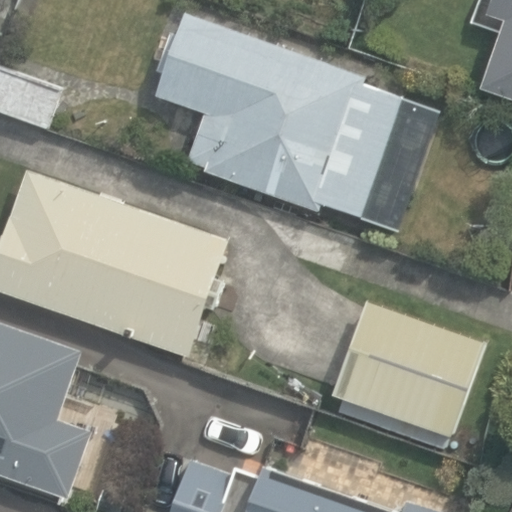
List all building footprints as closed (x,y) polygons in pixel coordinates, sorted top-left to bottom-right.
[(511,0),(496,0),(490,18),(511,26),(488,88),(511,96),(511,0)] [(403,12),(395,42),(439,55),(448,26),(403,12)] [(327,200),(372,216),(413,100),(368,84),(371,76),(193,13),(165,92),(214,109),(196,159),(325,205),(327,200)] [(0,105),(53,124),(67,85),(0,61),(0,105)] [(0,271),(0,285),(230,367),(238,344),(203,332),(212,305),(220,308),(230,279),(222,277),(235,239),(37,169),(0,271)] [(371,240),(391,246),(399,222),(379,215),(371,240)] [(342,392),(457,433),(490,340),(375,299),(342,392)] [(0,468),(73,495),(97,429),(64,418),(88,350),(0,319),(0,468)] [(462,511),(405,492),(400,507),(259,458),(255,471),(232,462),(231,466),(188,451),(166,511),(462,511)] [(106,489),(97,511),(100,511),(122,511),(128,497),(106,489)]
